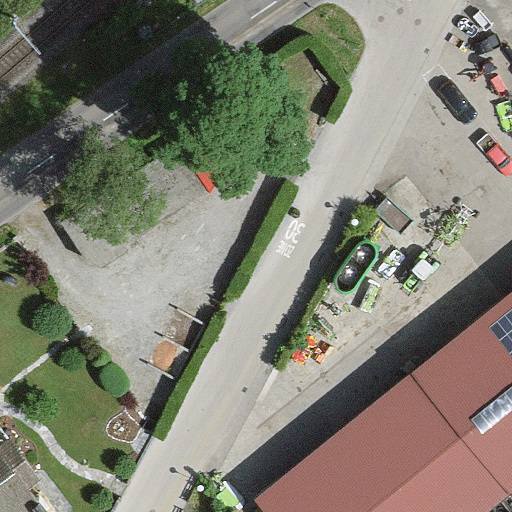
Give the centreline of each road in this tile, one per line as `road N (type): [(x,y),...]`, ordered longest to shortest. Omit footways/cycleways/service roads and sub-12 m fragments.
road 1 (residential): [(408,0),(383,88),(147,511)]
road 2 (tertiary): [(0,192),(282,0)]
